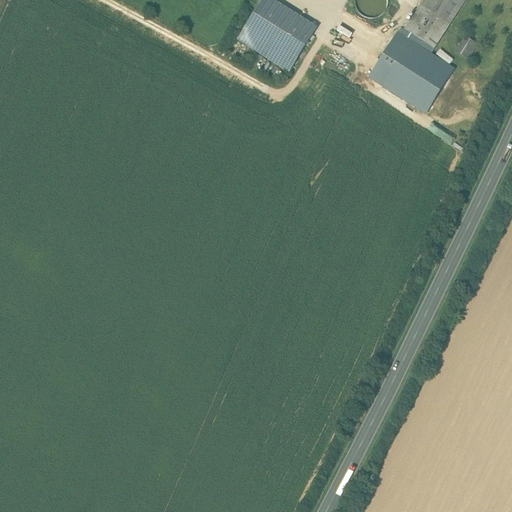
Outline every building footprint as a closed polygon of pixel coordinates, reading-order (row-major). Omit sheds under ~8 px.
[(387,8),(388,2),(387,0),(355,0),(355,3),(357,9),(360,14),(366,18),(372,19),(378,18),(383,14),(387,8)] [(425,0),(406,30),(434,48),(465,0),(425,0)] [(313,35),(262,3),(246,28),(297,60),(313,35)] [(454,71),(398,36),(371,79),(427,114),(454,71)] [(461,55),(469,59),(476,46),(472,44),(473,41),(469,39),(467,42),(468,43),(461,55)] [(450,64),(453,59),(440,50),(436,55),(450,64)]
